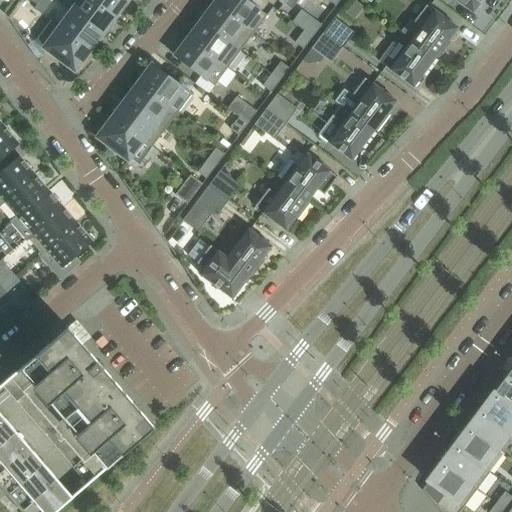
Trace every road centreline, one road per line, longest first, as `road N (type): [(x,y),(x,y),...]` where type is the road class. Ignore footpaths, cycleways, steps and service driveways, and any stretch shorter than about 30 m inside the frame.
road 1 (residential): [(217,351),(265,315),(511,42)]
road 2 (tertiary): [(511,84),(262,394)]
road 3 (tertiary): [(289,419),(511,117)]
road 4 (residential): [(374,503),(511,307)]
road 5 (residential): [(187,0),(76,113),(53,123)]
road 6 (residential): [(138,241),(0,359)]
road 7 (residential): [(138,241),(53,123)]
road 8 (tertiary): [(262,394),(177,511)]
road 9 (residential): [(217,351),(138,241)]
